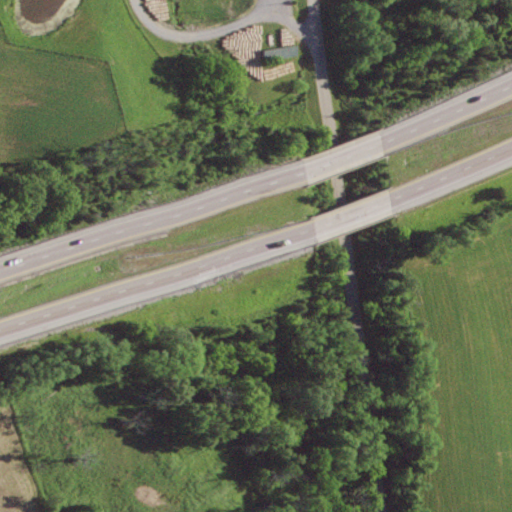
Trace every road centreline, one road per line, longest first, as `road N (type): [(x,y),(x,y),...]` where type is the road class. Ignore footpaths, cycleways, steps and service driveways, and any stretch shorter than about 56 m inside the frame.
road 1 (residential): [(382,511),(318,0)]
road 2 (motorway): [(0,332),(319,225)]
road 3 (motorway): [(306,163),(0,268)]
road 4 (motorway): [(511,78),(368,140)]
road 5 (track): [(259,19),(181,37),(157,30),(135,0)]
road 6 (motorway): [(382,203),(511,146)]
